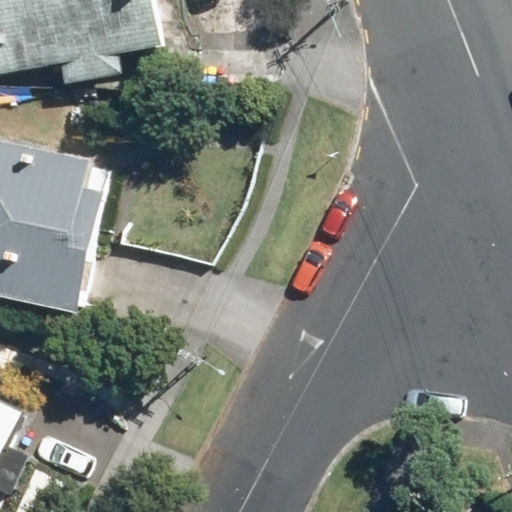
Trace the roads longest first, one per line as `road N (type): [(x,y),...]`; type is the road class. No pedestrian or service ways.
road 1 (residential): [(246,511),(375,271),(424,202),(497,125)]
road 2 (tertiary): [(449,0),(497,125)]
